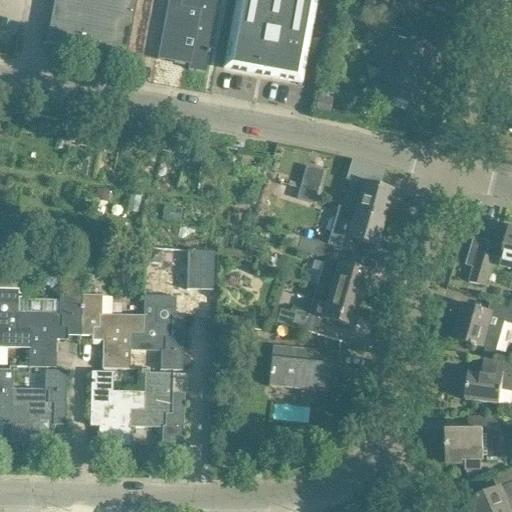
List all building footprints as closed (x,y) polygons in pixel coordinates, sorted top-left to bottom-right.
[(136,0),(54,0),(46,45),(125,59),(136,0)] [(167,0),(157,60),(189,66),(191,52),(181,50),(184,35),(194,37),(196,27),(191,27),(193,18),(197,19),(199,11),(179,7),(180,0),(167,0)] [(205,74),(217,0),(180,0),(179,7),(199,11),(197,19),(193,18),(191,27),(196,27),(194,37),(184,35),(181,50),(191,52),(189,66),(188,71),(205,74)] [(301,85),(316,0),(234,0),(222,71),(301,85)] [(423,0),(435,0),(436,0),(366,0),(364,9),(395,18),(399,5),(420,11),(423,0)] [(340,14),(336,25),(345,28),(345,27),(349,25),(350,25),(352,17),(340,14)] [(416,106),(424,77),(431,79),(433,72),(428,64),(435,40),(394,29),(381,77),(389,79),(384,96),(416,106)] [(350,181),(342,208),(385,220),(393,193),(381,190),(387,171),(352,162),(347,180),(350,181)] [(314,204),(317,195),(300,190),(298,199),(314,204)] [(377,248),(385,220),(355,212),(342,208),(339,207),(328,246),(328,247),(348,253),(353,254),(357,242),(377,248)] [(511,229),(510,229),(502,260),(487,255),(490,243),(475,239),(467,266),(475,268),(470,283),(486,288),(493,267),(511,271),(511,229)] [(344,267),(348,253),(328,247),(328,246),(302,239),(298,251),(326,259),(321,274),(316,289),(359,302),(363,289),(364,289),(366,284),(364,284),(367,276),(368,276),(368,274),(344,267)] [(161,251),(147,251),(147,265),(158,265),(161,262),(161,251)] [(187,252),(186,291),(213,292),(214,254),(187,252)] [(352,326),(359,302),(316,289),(311,303),(308,315),(321,319),(321,320),(353,329),(353,326),(352,326)] [(17,332),(18,315),(16,315),(16,299),(20,300),(20,296),(17,296),(17,291),(0,290),(0,349),(28,350),(29,332),(17,332)] [(79,339),(80,297),(58,296),(58,297),(59,297),(58,316),(18,315),(17,332),(29,332),(28,350),(28,369),(55,370),(56,338),(79,339)] [(142,334),(143,318),(100,317),(101,298),(102,298),(102,297),(80,297),(79,339),(103,339),(102,371),(129,372),(129,353),(130,334),(142,334)] [(182,373),(183,320),(183,319),(171,318),(171,310),(171,299),(140,298),(140,302),(143,302),(143,318),(142,334),(130,334),(129,353),(161,354),(161,372),(160,372),(160,373),(182,373)] [(483,361),(492,363),(493,363),(505,323),(511,324),(511,309),(491,303),(491,304),(492,305),(493,304),(503,307),(500,318),(463,307),(454,341),(485,350),(483,361)] [(281,308),(276,324),(305,332),(316,335),(321,320),(321,319),(308,315),(308,316),(281,308)] [(272,348),(268,387),(327,393),(327,386),(336,389),(336,386),(327,384),(328,376),(336,377),(336,380),(335,380),(335,381),(337,381),(340,355),(272,348)] [(511,365),(493,363),(492,363),(489,379),(469,376),(465,402),(500,407),(502,391),(511,392),(511,365)] [(0,371),(0,426),(27,427),(28,409),(12,408),(13,391),(13,372),(17,372),(17,369),(10,369),(9,372),(0,371)] [(45,392),(13,391),(12,408),(28,409),(27,427),(27,445),(54,446),(54,435),(52,435),(55,427),(65,427),(66,373),(44,372),(44,373),(45,373),(45,392)] [(182,449),(183,395),(171,394),(172,376),(148,375),(148,372),(145,372),(144,394),(144,411),(131,410),(131,429),(161,430),(161,447),(160,447),(160,448),(182,449)] [(131,447),(131,429),(131,410),(144,411),(144,394),(112,393),(112,375),(114,375),(114,374),(92,374),(91,428),(103,428),(104,436),(104,447),(131,447)] [(447,432),(447,462),(467,462),(468,472),(484,472),(484,462),(501,462),(501,420),(469,420),(469,432),(447,432)] [(511,511),(511,470),(496,478),(501,489),(470,502),(474,511),(511,511)]
